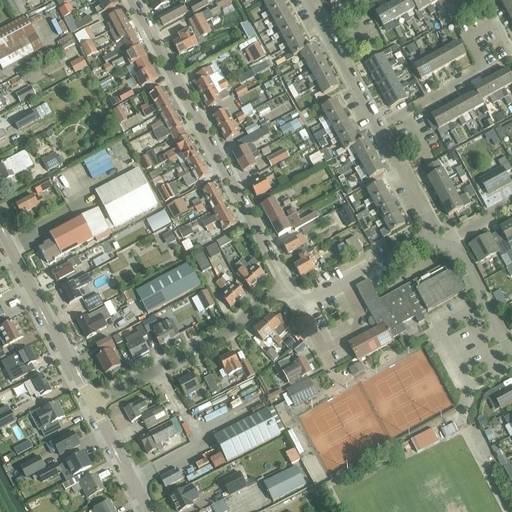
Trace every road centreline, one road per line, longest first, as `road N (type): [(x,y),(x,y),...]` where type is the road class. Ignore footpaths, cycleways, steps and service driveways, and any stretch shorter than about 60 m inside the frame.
road 1 (residential): [(284,281),(132,0)]
road 2 (residential): [(92,404),(226,333),(284,281)]
road 3 (tertiary): [(92,404),(0,229)]
road 4 (residential): [(378,128),(483,66),(468,38),(497,21)]
road 5 (residential): [(297,306),(423,237)]
road 6 (residential): [(511,348),(459,254),(444,245)]
road 7 (residential): [(423,237),(426,214),(378,128)]
road 8 (tertiary): [(148,511),(92,404)]
